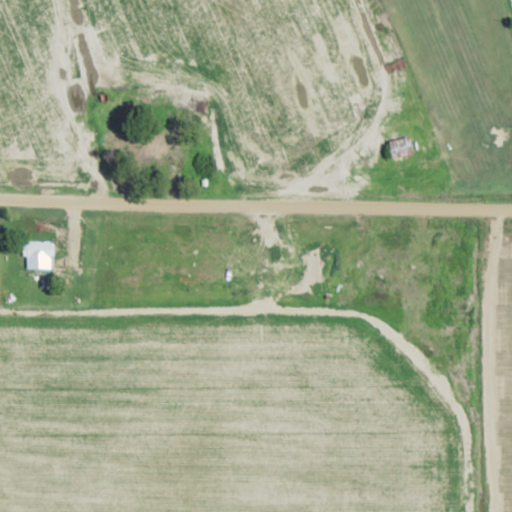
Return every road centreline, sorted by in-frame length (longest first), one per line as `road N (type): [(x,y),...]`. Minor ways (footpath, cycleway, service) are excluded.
road 1 (residential): [(511,212),(0,199)]
road 2 (track): [(104,202),(68,0)]
